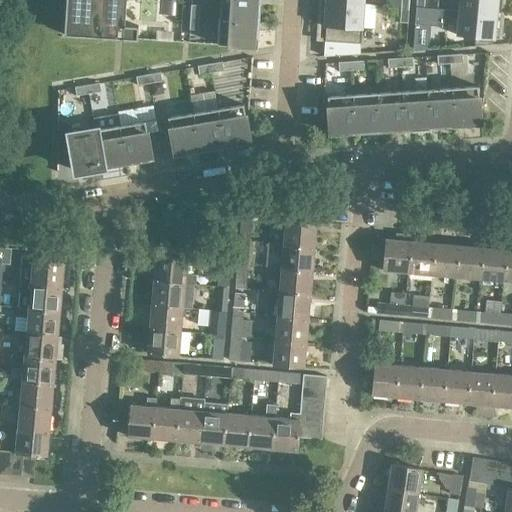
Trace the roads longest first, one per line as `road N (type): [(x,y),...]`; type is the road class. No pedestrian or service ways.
road 1 (residential): [(83,508),(112,197)]
road 2 (residential): [(284,168),(511,152)]
road 3 (residential): [(343,511),(369,443),(396,427),(511,438)]
road 4 (residential): [(112,197),(284,168)]
road 5 (residential): [(295,0),(284,168)]
